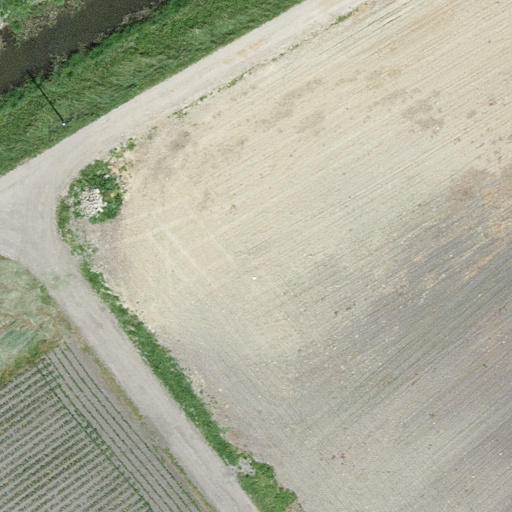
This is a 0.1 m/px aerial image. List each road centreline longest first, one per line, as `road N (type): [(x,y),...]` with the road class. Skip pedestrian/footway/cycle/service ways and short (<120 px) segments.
road 1 (track): [(0,207),(356,0)]
road 2 (track): [(237,511),(0,215)]
